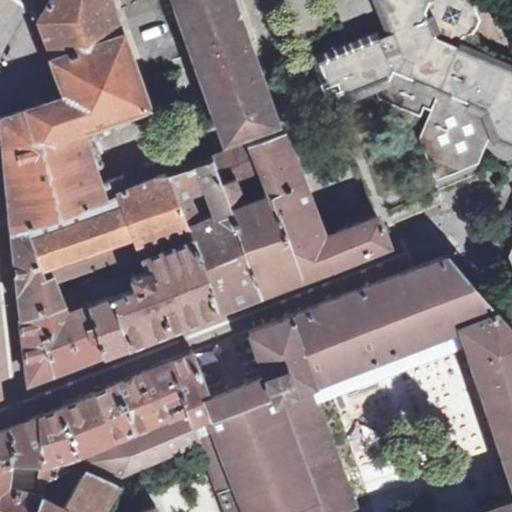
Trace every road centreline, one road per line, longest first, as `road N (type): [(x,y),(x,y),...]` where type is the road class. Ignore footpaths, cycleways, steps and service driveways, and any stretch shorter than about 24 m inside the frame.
road 1 (residential): [(511,299),(452,232),(14,405)]
road 2 (residential): [(0,269),(14,405)]
